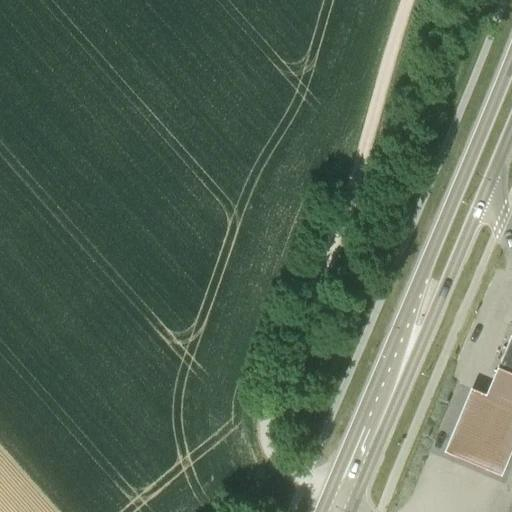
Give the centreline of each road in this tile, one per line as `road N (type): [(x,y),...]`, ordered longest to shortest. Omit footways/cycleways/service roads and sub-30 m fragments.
road 1 (track): [(409,0),(339,220),(263,413),(271,453),(305,475)]
road 2 (secondary): [(511,52),(319,511)]
road 3 (secondary): [(347,511),(511,127)]
